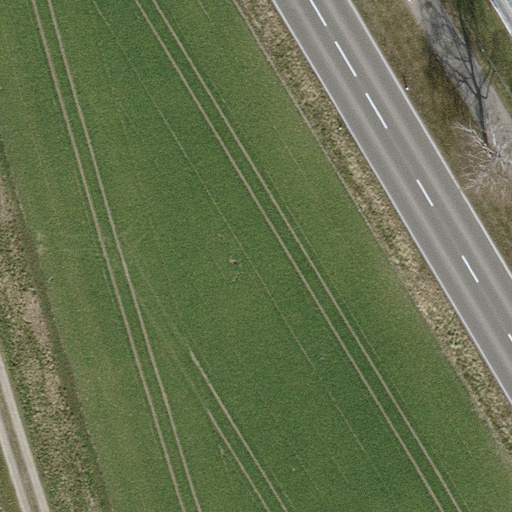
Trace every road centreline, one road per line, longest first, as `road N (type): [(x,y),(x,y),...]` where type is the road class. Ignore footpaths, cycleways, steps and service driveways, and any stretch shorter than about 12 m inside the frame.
road 1 (primary): [(313,0),(511,335)]
road 2 (track): [(0,371),(41,511)]
